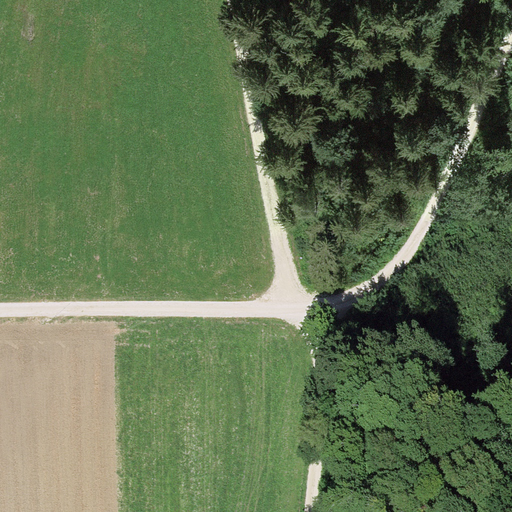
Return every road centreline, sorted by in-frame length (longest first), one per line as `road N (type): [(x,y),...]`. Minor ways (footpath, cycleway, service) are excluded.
road 1 (track): [(511,60),(389,276),(354,296),(318,309),(0,313)]
road 2 (track): [(233,0),(294,307)]
road 3 (track): [(308,511),(321,379),(318,309)]
